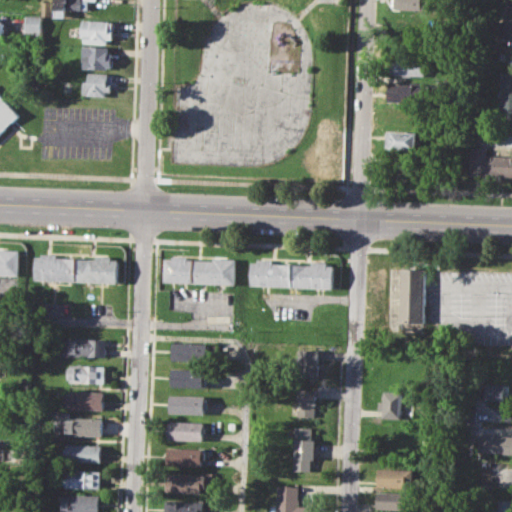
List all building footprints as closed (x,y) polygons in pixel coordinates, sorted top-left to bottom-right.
[(55,0),(82,0),(82,1),(89,1),(89,10),(68,9),(68,18),(55,17),(55,0)] [(428,0),(428,10),(393,8),(393,0),(428,0)] [(507,0),(511,0),(511,39),(506,39),(506,36),(499,35),(499,20),(507,21),(507,0)] [(43,1),(52,1),(52,16),(42,16),(43,1)] [(398,13),(431,14),(430,33),(397,31),(398,13)] [(26,16),(42,16),(41,39),(25,38),(26,16)] [(83,18),(115,20),(114,39),(108,39),(108,44),(85,43),(85,37),(82,36),(83,18)] [(397,37),(431,38),(431,54),(397,53),(397,50),(392,49),(393,40),(397,40),(397,37)] [(83,45),(109,47),(108,54),(113,54),(113,67),(107,66),(106,70),(85,68),(86,61),(82,61),(83,45)] [(391,59),(427,61),(427,76),(391,74),(391,59)] [(502,70),(511,70),(511,126),(500,126),(502,70)] [(89,72),(109,73),(108,80),(112,81),(112,84),(116,85),(116,92),(106,91),(106,96),(82,95),(83,81),(88,81),(89,72)] [(390,82),(427,83),(426,101),(390,99),(390,82)] [(0,89),(22,115),(0,134),(0,89)] [(388,105),(422,106),(422,123),(388,122),(388,105)] [(387,131),(420,132),(419,151),(386,149),(387,131)] [(471,146),(489,147),(488,155),(511,155),(511,175),(469,174),(471,146)] [(0,274),(0,248),(20,248),(20,275),(0,274)] [(34,279),(35,256),(41,256),(41,252),(56,252),(56,257),(96,259),(96,255),(113,255),(112,259),(119,259),(118,282),(34,279)] [(163,258),(171,259),(171,255),(187,256),(186,259),(212,260),(212,257),(235,258),(234,284),(162,282),(163,258)] [(249,285),(250,262),(256,262),(255,259),(271,259),(271,263),(312,265),(312,261),(326,262),(326,265),(335,265),(334,289),(249,285)] [(400,267),(425,268),(424,322),(399,321),(400,267)] [(62,338),(105,339),(104,356),(62,354),(62,338)] [(172,341),(211,343),(210,360),(171,359),(172,341)] [(298,348),(321,349),(320,376),(297,375),(298,348)] [(69,365),(105,366),(104,383),(68,382),(69,365)] [(170,368),(205,369),(205,387),(169,387),(170,368)] [(487,382),(509,383),(508,400),(486,399),(487,382)] [(298,388),(318,388),(317,417),(297,417),(298,388)] [(67,390),(104,392),(103,408),(66,407),(67,390)] [(384,390),(403,392),(402,419),(383,418),(383,410),(378,410),(379,401),(383,401),(384,390)] [(170,394),(206,395),(205,414),(169,413),(170,394)] [(53,411),(70,411),(70,418),(102,419),(101,436),(67,435),(67,431),(53,431),(53,411)] [(170,421),(205,422),(205,441),(169,439),(170,421)] [(296,427),(313,427),(313,439),(317,439),(316,458),(312,458),(312,470),(295,470),(296,427)] [(478,434),(511,435),(511,453),(477,451),(478,434)] [(66,443),(101,444),(101,462),(66,461),(66,443)] [(168,447),(203,448),(202,466),(168,465),(168,447)] [(378,469),(413,470),(412,488),(377,487),(378,469)] [(65,470),(101,471),(101,488),(65,487),(65,470)] [(167,473),(207,474),(206,489),(201,489),(201,493),(167,492),(167,473)] [(278,486),(299,487),(299,505),(312,506),(311,511),(269,511),(270,506),(277,507),(278,486)] [(376,492),(412,494),(411,510),(376,509),(376,492)] [(64,493),(101,494),(100,511),(81,511),(63,511),(64,493)] [(165,511),(166,499),(205,500),(205,511),(165,511)] [(497,511),(498,500),(511,500),(511,511),(497,511)]
